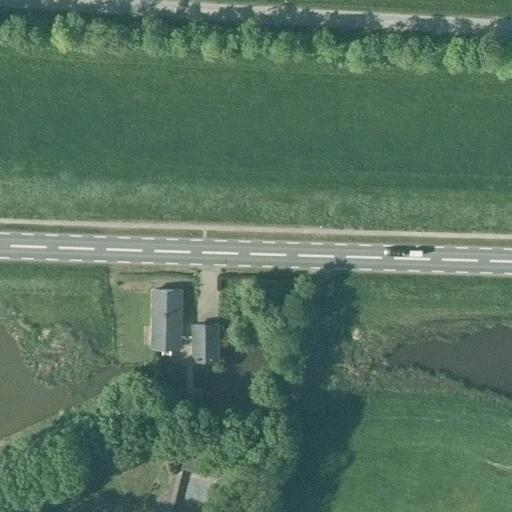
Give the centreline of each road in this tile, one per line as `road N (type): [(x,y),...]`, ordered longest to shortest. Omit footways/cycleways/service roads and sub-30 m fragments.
road 1 (primary): [(511,261),(0,245)]
road 2 (unclassified): [(511,32),(44,0)]
